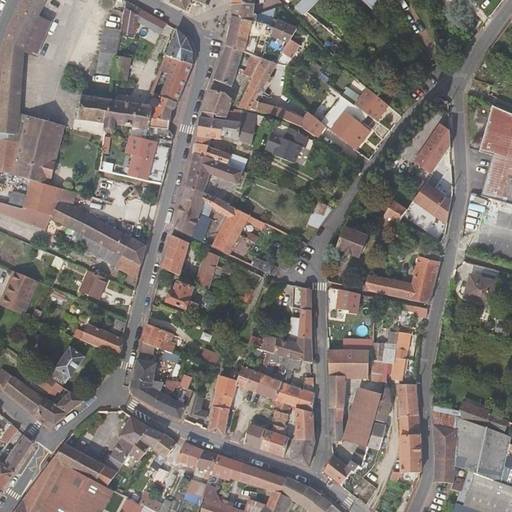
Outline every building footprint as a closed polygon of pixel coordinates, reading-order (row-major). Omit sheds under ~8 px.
[(46,0),(25,0),(20,12),(7,40),(3,77),(0,108),(0,169),(31,179),(50,184),(65,125),(18,113),(25,46),(41,12),(46,0)] [(170,0),(169,2),(186,11),(192,1),(194,2),(194,4),(197,6),(199,3),(204,5),(203,6),(206,8),(207,7),(208,7),(210,5),(209,4),(209,3),(206,1),(206,0),(170,0)] [(307,11),(317,0),(304,0),(298,7),(305,13),(307,11)] [(364,0),(376,12),(387,0),(364,0)] [(142,9),(126,1),(122,30),(111,97),(110,99),(124,101),(130,58),(139,23),(142,9)] [(252,3),(234,5),(233,16),(256,22),(257,16),(253,16),(254,2),(252,3)] [(257,16),(256,22),(274,26),(270,36),(288,43),(290,39),(296,29),(272,18),(277,7),(263,12),(253,16),(257,16)] [(161,20),(142,9),(139,23),(155,31),(161,20)] [(324,30),(326,27),(307,11),(305,13),(304,14),(324,30)] [(54,18),(41,12),(25,46),(39,53),(54,18)] [(256,22),(233,16),(225,45),(243,51),(252,55),(253,55),(259,31),(270,36),(274,26),(256,22)] [(111,97),(122,30),(104,27),(97,72),(103,73),(100,96),(111,97)] [(177,29),(167,55),(191,66),(192,51),(187,39),(181,32),(177,29)] [(290,39),(288,43),(283,52),(291,57),(298,44),(290,39)] [(243,51),(225,45),(221,59),(215,79),(231,86),(237,67),(243,51)] [(191,66),(167,55),(153,90),(153,93),(177,102),(191,66)] [(253,55),(252,55),(245,70),(244,74),(252,78),(258,64),(260,58),(253,55)] [(258,64),(252,78),(239,107),(276,115),(301,127),(319,138),(323,131),(307,121),(297,116),(290,112),(279,108),(278,107),(254,101),(258,94),(276,63),(265,60),(262,66),(258,64)] [(356,107),(374,120),(387,104),(366,87),(352,104),(356,107)] [(226,94),(210,90),(205,101),(202,110),(215,114),(215,115),(226,118),(228,113),(231,100),(226,94)] [(153,93),(152,105),(150,127),(169,129),(171,110),(175,109),(177,102),(153,93)] [(340,95),(319,121),(326,126),(354,148),(369,129),(354,118),(350,114),(356,107),(352,104),(340,95)] [(82,96),(79,119),(107,123),(110,99),(82,96)] [(124,101),(110,99),(107,123),(105,132),(115,133),(116,124),(150,129),(150,127),(152,105),(124,101)] [(511,113),(490,104),(477,152),(489,156),(479,198),(511,206),(511,113)] [(232,113),(228,113),(226,118),(226,120),(241,122),(242,111),(237,110),(233,109),(232,113)] [(215,114),(202,110),(200,117),(198,136),(201,137),(221,140),(222,137),(236,138),(239,138),(241,122),(226,120),(226,118),(215,115),(215,114)] [(241,122),(239,138),(250,145),(255,140),(256,135),(258,135),(260,125),(267,127),(269,117),(242,111),(241,122)] [(319,121),(307,111),(304,118),(290,112),(297,116),(307,121),(323,131),(326,126),(319,121)] [(312,149),(315,140),(304,133),(297,128),(292,139),(288,138),(287,141),(281,155),(281,156),(301,165),(308,148),(312,149)] [(450,148),(449,133),(437,133),(415,163),(431,175),(450,148)] [(129,176),(147,181),(156,146),(157,143),(130,136),(126,152),(134,154),(129,176)] [(272,151),(281,155),(287,141),(277,137),(272,151)] [(211,147),(197,143),(195,154),(220,163),(231,167),(235,157),(219,151),(211,148),(211,147)] [(156,146),(147,181),(162,184),(168,162),(167,161),(170,149),(156,146)] [(220,163),(195,154),(187,186),(204,193),(210,173),(239,184),(243,172),(231,167),(220,163)] [(50,184),(31,179),(24,207),(36,210),(39,211),(53,218),(70,227),(79,210),(75,208),(83,194),(50,184)] [(412,201),(446,226),(450,202),(425,183),(412,201)] [(204,193),(187,186),(182,203),(174,227),(200,241),(208,217),(206,216),(212,206),(219,212),(228,216),(220,231),(212,246),(221,251),(229,255),(236,242),(251,250),(257,237),(249,232),(248,235),(241,232),(247,221),(253,225),(261,229),(265,223),(237,209),(229,205),(229,204),(204,193)] [(102,199),(83,194),(75,208),(79,210),(94,218),(102,199)] [(400,219),(407,209),(393,199),(385,216),(398,222),(400,219)] [(24,207),(0,201),(0,215),(14,219),(47,229),(53,218),(39,211),(36,210),(24,207)] [(332,208),(318,202),(312,211),(325,217),(332,208)] [(79,210),(70,227),(77,231),(142,265),(147,246),(126,235),(99,220),(94,218),(79,210)] [(367,236),(344,227),(337,247),(358,256),(367,236)] [(142,265),(77,231),(72,243),(137,281),(140,268),(141,267),(141,265),(142,265)] [(180,275),(190,244),(172,235),(162,267),(180,275)] [(385,279),(383,294),(429,303),(439,263),(439,252),(421,249),(417,263),(413,278),(411,285),(385,279)] [(219,257),(206,251),(196,282),(206,286),(209,288),(219,257)] [(257,259),(254,266),(275,275),(278,269),(257,259)] [(290,266),(291,264),(282,261),(278,268),(287,272),(290,266)] [(370,267),(364,290),(383,294),(385,279),(377,278),(380,265),(372,263),(370,267)] [(108,277),(91,269),(81,290),(99,298),(108,277)] [(41,281),(18,271),(4,305),(27,315),(41,281)] [(501,282),(476,275),(470,298),(495,304),(501,282)] [(173,290),(170,289),(169,292),(170,293),(167,302),(194,313),(198,304),(188,300),(193,289),(177,282),(173,290)] [(300,311),(297,337),(312,339),(311,290),(301,287),(300,311)] [(53,291),(52,290),(51,293),(65,300),(67,296),(54,289),(53,291)] [(358,294),(339,289),(337,307),(342,308),(342,312),(355,314),(358,294)] [(414,306),(402,303),(401,311),(413,314),(414,306)] [(427,309),(414,306),(413,314),(426,316),(427,309)] [(124,338),(123,337),(88,323),(84,334),(79,332),(77,336),(116,352),(119,354),(124,338)] [(172,334),(147,324),(142,341),(149,344),(172,353),(173,350),(175,344),(167,340),(167,338),(170,339),(172,334)] [(242,338),(241,341),(250,344),(253,346),(255,339),(246,336),(245,339),(242,338)] [(312,339),(297,337),(296,344),(276,338),(275,341),(265,338),(261,348),(271,352),(290,357),(312,361),(312,339)] [(17,353),(0,341),(0,347),(13,358),(17,353)] [(149,344),(142,341),(140,351),(139,353),(146,355),(149,344)] [(396,343),(384,343),(383,361),(394,362),(396,343)] [(71,345),(57,366),(58,367),(54,372),(66,381),(71,375),(71,376),(85,356),(71,345)] [(339,350),(328,349),(331,440),(340,440),(341,440),(341,439),(342,423),(343,403),(345,383),(345,377),(358,377),(357,383),(371,383),(371,380),(371,376),(368,376),(369,351),(356,350),(339,350)] [(257,391),(272,397),(275,398),(281,381),(290,357),(271,352),(263,374),(257,391)] [(156,363),(138,358),(131,388),(132,389),(134,393),(156,408),(181,418),(186,406),(170,397),(179,386),(187,388),(191,376),(183,374),(180,381),(163,375),(162,378),(153,377),(156,363)] [(402,381),(406,359),(397,358),(395,372),(395,376),(396,379),(402,381)] [(381,361),(372,361),(372,372),(380,372),(381,361)] [(242,366),(236,381),(235,383),(257,391),(263,374),(250,369),(252,364),(248,362),(246,367),(242,366)] [(236,381),(220,375),(216,389),(213,407),(229,409),(232,391),(233,390),(235,383),(236,381)] [(14,376),(7,388),(32,408),(38,412),(46,399),(14,376)] [(312,383),(312,378),(305,376),(303,381),(312,385),(312,383)] [(64,385),(57,380),(50,392),(55,395),(58,392),(59,393),(64,385)] [(301,388),(281,381),(275,398),(288,403),(295,406),(297,406),(303,389),(301,388)] [(417,394),(416,387),(402,385),(397,384),(399,417),(418,415),(417,394)] [(188,399),(192,390),(187,388),(183,396),(188,399)] [(357,388),(346,424),(372,431),(374,422),(375,420),(382,394),(357,388)] [(311,412),(313,393),(303,389),(297,406),(311,412)] [(46,399),(38,412),(51,419),(55,422),(84,399),(72,390),(63,400),(58,405),(49,398),(50,397),(48,395),(46,399)] [(384,391),(382,394),(375,420),(383,423),(389,403),(388,391),(384,391)] [(206,418),(208,412),(197,410),(201,396),(197,396),(192,414),(206,418)] [(275,398),(272,397),(270,403),(277,406),(276,411),(287,413),(288,403),(275,398)] [(463,401),(459,411),(462,421),(511,437),(511,436),(511,423),(490,415),(493,409),(489,408),(489,410),(463,401)] [(459,411),(432,405),(434,425),(456,429),(462,421),(459,411)] [(311,412),(297,406),(295,406),(296,439),(313,439),(311,412)] [(229,409),(213,407),(211,419),(210,430),(224,436),(229,409)] [(287,413),(276,411),(275,418),(285,421),(287,413)] [(418,437),(418,415),(399,417),(401,437),(418,437)] [(129,453),(149,427),(132,416),(120,435),(123,437),(111,456),(109,454),(103,463),(116,471),(129,453)] [(285,421),(275,418),(273,424),(284,426),(285,421)] [(462,421),(456,429),(456,446),(455,465),(459,467),(467,470),(474,473),(500,483),(510,444),(511,437),(462,421)] [(372,431),(367,446),(378,449),(381,442),(386,427),(385,426),(374,422),(372,431)] [(8,443),(19,429),(13,424),(2,438),(8,443)] [(250,424),(244,443),(261,449),(268,430),(250,424)] [(268,430),(261,449),(283,457),(288,437),(282,435),(284,426),(273,424),(272,431),(271,431),(268,430)] [(342,437),(341,439),(360,444),(367,446),(372,431),(346,424),(342,437)] [(456,429),(434,425),(435,435),(436,463),(436,480),(453,483),(453,489),(459,491),(463,480),(454,478),(455,465),(456,446),(456,429)] [(153,448),(163,434),(164,433),(149,427),(129,453),(140,459),(149,446),(153,448)] [(5,464),(15,472),(34,442),(25,434),(5,464)] [(170,450),(176,443),(163,434),(153,448),(158,452),(165,457),(170,450)] [(401,437),(401,472),(419,472),(418,437),(401,437)] [(296,439),(292,460),(308,466),(315,439),(313,439),(296,439)] [(74,447),(83,452),(87,446),(78,441),(74,447)] [(187,463),(194,445),(185,441),(176,460),(187,463)] [(109,481),(116,471),(103,463),(83,452),(74,447),(66,443),(55,458),(67,465),(99,482),(106,485),(109,481)] [(511,444),(510,444),(500,483),(511,486),(511,444)] [(197,465),(204,449),(194,445),(187,463),(197,465)] [(348,466),(332,455),(323,470),(340,484),(352,469),(354,471),(358,463),(361,466),(367,448),(360,446),(348,466)] [(352,469),(340,484),(354,495),(366,504),(376,487),(363,477),(372,466),(377,451),(367,448),(361,466),(358,463),(354,471),(352,469)] [(212,469),(218,454),(204,449),(197,465),(206,468),(212,469)] [(160,466),(165,457),(158,452),(153,462),(160,466)] [(248,511),(246,511),(217,501),(219,494),(216,493),(217,489),(213,487),(217,476),(228,479),(229,477),(273,491),(268,504),(268,506),(273,509),(286,477),(242,462),(218,454),(212,469),(209,477),(207,484),(210,485),(200,511),(248,511)] [(44,511),(100,511),(110,496),(103,492),(103,490),(97,487),(99,482),(67,465),(55,458),(37,482),(46,489),(34,506),(44,511)] [(0,495),(15,472),(5,464),(0,460),(0,495)] [(159,466),(160,466),(153,462),(150,466),(155,469),(154,470),(156,472),(158,470),(159,466)] [(160,484),(168,471),(163,469),(162,472),(158,470),(156,472),(152,479),(160,484)] [(463,480),(459,491),(455,501),(463,504),(474,473),(467,470),(463,480)] [(392,472),(389,479),(396,482),(401,472),(392,472)] [(511,511),(511,486),(500,483),(474,473),(463,504),(463,505),(476,510),(481,511),(511,511)] [(284,511),(291,499),(300,503),(310,487),(287,476),(286,477),(273,509),(268,506),(262,511),(284,511)] [(203,496),(207,484),(191,479),(186,492),(203,496)] [(113,489),(122,494),(124,490),(109,481),(106,485),(113,489)] [(37,482),(14,511),(44,511),(34,506),(46,489),(37,482)] [(113,489),(106,485),(99,482),(97,487),(103,490),(103,492),(110,496),(113,489)] [(308,510),(319,493),(315,489),(310,487),(300,503),(308,510)] [(138,503),(155,511),(156,511),(162,503),(149,496),(150,493),(145,490),(144,491),(143,493),(139,500),(138,503)] [(343,511),(319,493),(308,510),(306,511),(343,511)] [(166,511),(172,501),(165,497),(158,511),(166,511)] [(246,511),(248,511),(262,511),(268,506),(268,504),(250,498),(246,511)]
